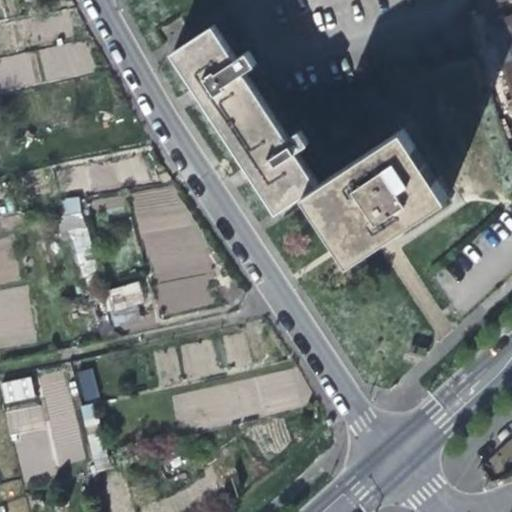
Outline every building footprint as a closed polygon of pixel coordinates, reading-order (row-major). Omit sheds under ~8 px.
[(511,101),(511,17),(486,27),(511,101)] [(197,90),(224,130),(266,103),(244,69),(258,60),(249,47),(236,56),(214,23),(171,51),(197,90)] [(266,103),(224,130),(250,170),(276,209),(303,192),(317,183),(295,150),(309,141),(301,129),(288,137),(266,103)] [(317,183),(303,192),(347,259),(398,225),(445,194),(401,128),(317,183)] [(157,275),(160,311),(211,308),(209,268),(191,269),(191,272),(157,275)] [(105,290),(116,324),(146,315),(136,281),(105,290)] [(83,401),(99,397),(92,368),(76,371),(83,401)] [(31,377),(3,382),(18,473),(56,467),(46,401),(36,403),(31,377)]
